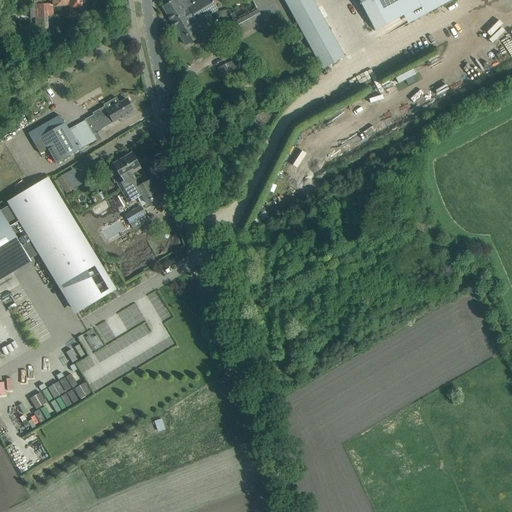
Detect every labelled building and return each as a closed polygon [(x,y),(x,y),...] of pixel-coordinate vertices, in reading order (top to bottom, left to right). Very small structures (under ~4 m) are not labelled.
[(35,17),(53,16),(53,15),(58,15),(58,10),(53,10),(52,4),(45,5),(41,0),(33,0),(34,5),(35,17)] [(53,0),(54,6),(69,6),(70,8),(86,7),(85,0),(53,0)] [(173,0),(171,2),(162,7),(175,28),(189,20),(198,14),(201,20),(204,18),(206,22),(211,20),(209,16),(217,11),(215,8),(214,6),(212,2),(210,0),(198,0),(183,10),(180,6),(176,0),(173,0)] [(272,0),(256,0),(254,1),(258,9),(273,0),(272,0)] [(358,0),(375,30),(386,24),(404,15),(429,1),(434,10),(451,0),(358,0)] [(189,20),(175,28),(186,46),(194,40),(208,32),(210,34),(217,30),(211,20),(206,22),(204,18),(201,20),(198,14),(189,20)] [(53,16),(35,17),(36,38),(47,37),(48,40),(54,40),(53,16)] [(329,31),(308,43),(323,70),(344,58),(336,44),(329,31)] [(48,55),(46,47),(38,49),(41,57),(48,55)] [(228,63),(223,65),(227,73),(232,71),(228,63)] [(94,115),(84,121),(93,136),(94,135),(101,131),(102,129),(119,119),(121,122),(135,114),(133,110),(134,109),(132,105),(130,105),(127,99),(120,103),(119,102),(106,109),(104,106),(93,113),(94,115)] [(65,124),(34,142),(40,153),(47,149),(49,151),(56,163),(79,150),(65,124)] [(136,157),(134,158),(131,153),(113,164),(122,179),(116,182),(120,189),(136,180),(132,174),(140,169),(140,168),(142,159),(136,157)] [(64,190),(72,185),(65,174),(57,179),(64,190)] [(146,204),(159,196),(150,181),(140,186),(136,180),(120,189),(129,203),(141,196),(146,204)] [(98,264),(47,181),(11,203),(8,205),(9,206),(1,211),(0,209),(0,278),(16,268),(3,247),(28,231),(76,311),(101,295),(86,271),(98,264)] [(125,216),(130,223),(145,214),(141,207),(125,216)] [(94,352),(100,362),(128,347),(122,337),(94,352)] [(67,377),(73,387),(84,381),(77,370),(67,377)] [(165,430),(162,419),(154,421),(158,432),(165,430)]
